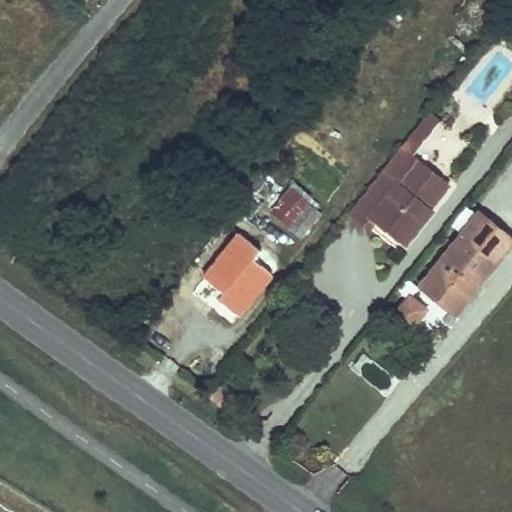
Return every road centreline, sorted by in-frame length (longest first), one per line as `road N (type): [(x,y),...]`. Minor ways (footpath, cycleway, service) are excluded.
road 1 (secondary): [(303,511),(0,293)]
road 2 (unknown): [(334,511),(511,285)]
road 3 (residential): [(0,158),(117,0)]
